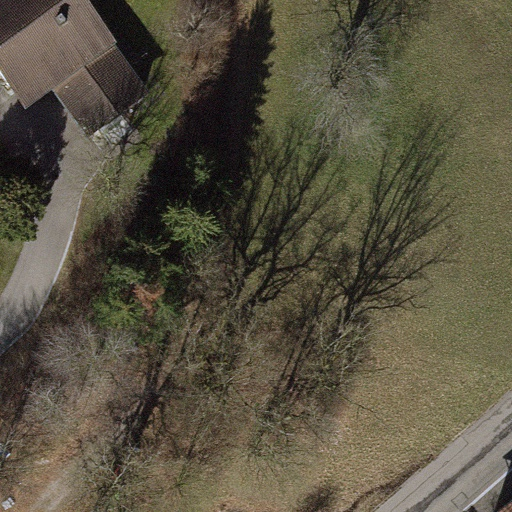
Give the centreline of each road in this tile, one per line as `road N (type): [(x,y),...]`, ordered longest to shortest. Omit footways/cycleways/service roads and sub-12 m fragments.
road 1 (unknown): [(0,330),(54,257),(66,221),(25,137)]
road 2 (unclassified): [(419,511),(511,428)]
